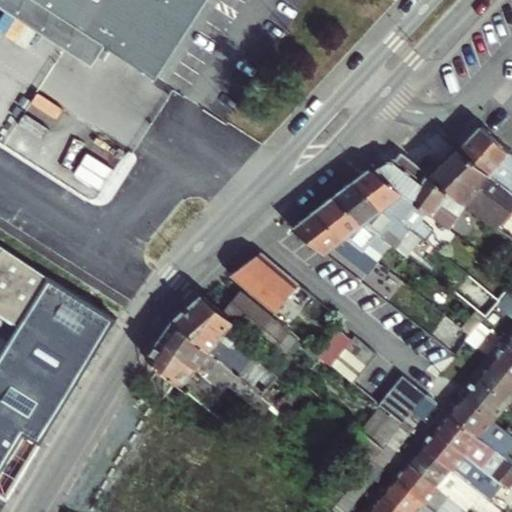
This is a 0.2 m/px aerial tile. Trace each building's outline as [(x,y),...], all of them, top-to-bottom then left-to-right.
[(42,0),(0,0),(0,3),(144,99),(158,77),(42,0)] [(209,0),(42,0),(158,77),(209,0)] [(511,153),(482,127),(461,149),(511,190),(511,153)] [(511,190),(461,149),(457,146),(444,159),(438,167),(427,158),(419,168),(433,179),(462,202),(497,228),(511,209),(511,190)] [(386,162),(372,168),(434,217),(449,199),(459,206),(462,202),(433,179),(419,168),(401,154),(396,160),(386,162)] [(434,217),(372,168),(354,183),(414,230),(425,239),(440,221),(434,217)] [(414,230),(354,183),(334,198),(385,238),(390,232),(403,243),(414,230)] [(385,238),(334,198),(316,213),(378,262),(394,244),(385,238)] [(369,274),(378,262),(316,213),(302,224),(294,229),(326,254),(335,248),(369,274)] [(394,244),(410,257),(425,239),(414,230),(403,243),(390,232),(385,238),(394,244)] [(0,313),(20,326),(0,358),(0,511),(1,511),(118,319),(111,314),(65,286),(0,244),(0,313)] [(315,299),(260,254),(231,276),(292,325),(308,307),(315,299)] [(511,277),(508,275),(493,292),(502,300),(510,291),(511,290),(511,288),(511,277)] [(457,293),(478,310),(487,316),(495,307),(501,301),(470,277),(457,293)] [(496,308),(507,317),(511,310),(511,292),(510,291),(496,308)] [(240,295),(227,310),(284,356),(297,341),(240,295)] [(175,322),(239,375),(277,406),(289,391),(251,360),(254,356),(225,333),(235,322),(204,296),(175,322)] [(315,299),(308,307),(323,319),(330,311),(315,299)] [(478,310),(462,328),(470,335),(481,323),(487,316),(478,310)] [(175,322),(163,340),(213,382),(220,374),(232,384),(239,375),(175,322)] [(481,323),(470,335),(480,343),(490,331),(481,323)] [(349,327),(328,351),(337,358),(343,350),(357,333),(349,327)] [(343,350),(368,369),(381,354),(357,333),(343,350)] [(213,382),(163,340),(149,361),(221,418),(228,409),(206,391),(213,382)] [(468,341),(457,356),(466,363),(476,348),(468,341)] [(511,348),(506,344),(492,360),(511,376),(511,348)] [(356,383),(368,369),(343,350),(337,358),(332,363),(356,383)] [(481,374),(477,378),(508,403),(511,397),(511,376),(492,360),(481,374)] [(393,390),(415,408),(425,395),(427,393),(406,375),(393,390)] [(477,378),(463,396),(493,420),(508,403),(477,378)] [(415,408),(393,390),(382,404),(404,422),(412,411),(415,408)] [(412,411),(421,418),(424,421),(437,404),(425,395),(415,408),(412,411)] [(463,396),(449,413),(479,438),(493,420),(463,396)] [(400,426),(408,433),(421,418),(412,411),(404,422),(400,426)] [(511,465),(479,438),(449,413),(435,430),(504,485),(509,489),(511,485),(511,465)] [(383,447),(356,424),(339,447),(365,469),(373,460),(383,447)] [(386,443),(394,450),(408,433),(400,426),(386,443)] [(504,485),(435,430),(423,445),(491,501),(504,485)] [(383,447),(373,460),(380,466),(394,450),(386,443),(383,447)] [(423,445),(409,462),(449,495),(466,509),(470,504),(479,511),(500,511),(502,510),(491,501),(423,445)] [(365,469),(359,475),(369,485),(383,468),(380,466),(373,460),(365,469)] [(449,495),(409,462),(396,478),(436,511),(449,495)] [(359,475),(344,493),(355,502),(369,485),(359,475)] [(396,478),(382,495),(402,511),(437,511),(436,511),(396,478)] [(344,493),(330,509),(333,511),(347,511),(355,502),(344,493)] [(368,511),(402,511),(382,495),(368,511)] [(449,495),(436,511),(437,511),(463,511),(466,509),(449,495)]
